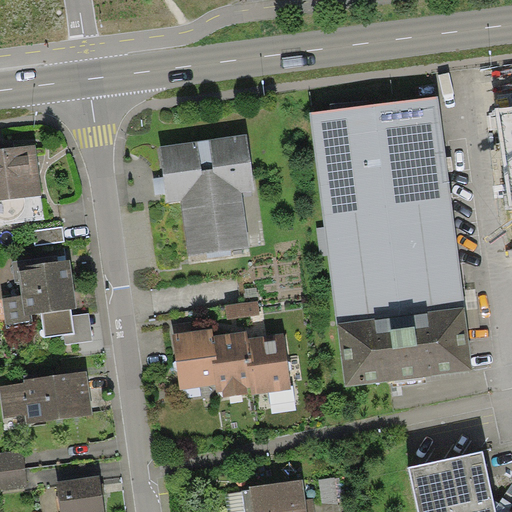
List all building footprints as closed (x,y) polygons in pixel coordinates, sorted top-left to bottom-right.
[(438,97),(311,113),(345,388),(473,372),(438,97)] [(511,107),(496,110),(509,201),(510,206),(511,205),(511,107)] [(247,134),(159,146),(166,194),(167,204),(181,202),(188,256),(208,254),(208,259),(231,256),(230,251),(251,249),(243,193),(255,191),(247,134)] [(36,145),(0,149),(0,200),(42,195),(36,145)] [(511,205),(510,206),(509,201),(484,207),(505,346),(511,345),(511,205)] [(63,227),(33,231),(35,246),(65,242),(63,227)] [(70,259),(18,267),(22,295),(3,298),(7,328),(33,324),(32,314),(42,312),(45,337),(64,334),(75,333),(72,315),(71,309),(77,308),(70,259)] [(259,300),(225,304),(227,319),(260,315),(259,300)] [(89,313),(72,315),(75,333),(64,334),(65,345),(93,341),(89,313)] [(213,335),(212,328),(172,333),(181,388),(215,383),(212,361),(217,360),(213,335)] [(247,330),(213,335),(217,360),(212,361),(215,383),(216,392),(223,391),(224,396),(251,392),(247,366),(252,365),(248,338),(247,330)] [(283,333),(248,338),(252,365),(247,366),(251,392),(251,394),(291,388),(283,333)] [(87,371),(24,379),(24,383),(0,385),(0,388),(4,418),(26,415),(27,424),(93,415),(87,371)] [(0,491),(27,488),(23,450),(0,453),(0,491)] [(496,511),(483,451),(408,467),(418,511),(496,511)] [(56,482),(60,511),(105,511),(100,475),(56,482)] [(339,511),(335,477),(319,479),(323,511),(339,511)] [(253,511),(301,511),(315,510),(313,496),(305,497),(302,479),(250,487),(250,490),(253,511)] [(253,511),(250,490),(243,491),(245,511),(253,511)]
